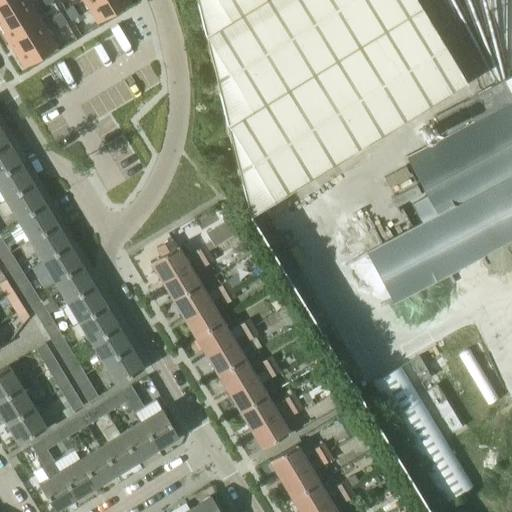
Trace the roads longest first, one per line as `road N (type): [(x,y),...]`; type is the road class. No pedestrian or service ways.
road 1 (residential): [(111,235),(155,191),(173,143),(173,53),(151,0)]
road 2 (residential): [(212,449),(109,277),(111,235)]
road 3 (residential): [(111,235),(75,177),(43,161),(0,92)]
